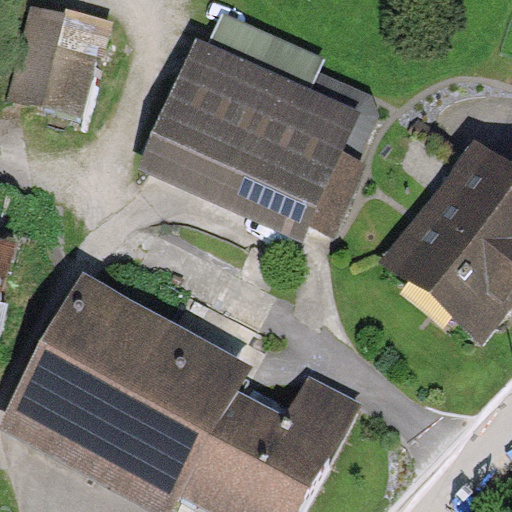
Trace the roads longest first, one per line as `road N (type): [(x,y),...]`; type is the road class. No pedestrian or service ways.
road 1 (track): [(148,0),(151,60),(101,177),(107,234),(67,282),(0,413)]
road 2 (track): [(107,234),(260,311),(474,466)]
road 3 (track): [(305,343),(313,278),(301,260),(172,207),(107,234)]
